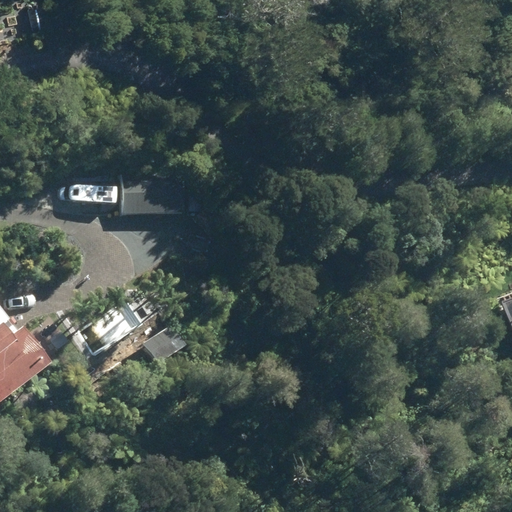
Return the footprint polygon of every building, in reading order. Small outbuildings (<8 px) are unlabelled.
[(12,0),(7,1),(6,0),(0,0),(0,30),(12,28),(30,24),(25,0),(12,0)] [(114,178),(115,220),(176,218),(175,176),(114,178)] [(111,186),(53,187),(53,212),(111,211),(111,186)] [(181,191),(183,216),(197,214),(195,189),(181,191)] [(0,387),(33,363),(6,328),(0,332),(0,387)]
